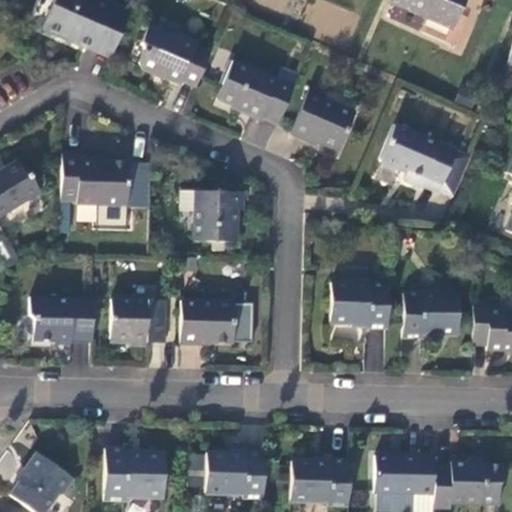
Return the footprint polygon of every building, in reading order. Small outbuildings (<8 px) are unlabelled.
[(58,0),(47,29),(114,58),(133,14),(98,0),(58,0)] [(462,0),(391,0),(390,5),(450,30),(462,0)] [(184,81),(199,88),(214,54),(201,47),(202,43),(184,36),(183,39),(153,27),(145,44),(147,51),(142,63),(145,70),(156,75),(162,72),(166,74),(165,78),(183,86),(184,81)] [(511,43),(503,75),(511,70),(511,43)] [(264,117),(281,125),(298,84),(281,76),(279,80),(237,64),(222,99),(247,110),(246,113),(262,119),(264,117)] [(313,90),(294,134),(308,140),(310,138),(343,150),(358,114),(327,100),(329,96),(313,90)] [(251,115),(241,138),(263,148),(273,125),(251,115)] [(459,152),(397,126),(384,158),(387,168),(396,172),(403,169),(410,173),(407,181),(423,188),(425,186),(441,193),(459,152)] [(84,151),(65,151),(64,198),(133,200),(133,158),(102,157),(102,154),(84,154),(84,151)] [(20,160),(0,173),(0,218),(44,190),(30,169),(27,171),(20,160)] [(198,240),(239,242),(240,209),(247,209),(246,195),(241,192),(199,192),(198,240)] [(371,328),(389,329),(390,284),(334,283),(334,323),(351,323),(355,326),(370,325),(371,328)] [(461,295),(407,293),(406,339),(425,339),(425,334),(459,335),(461,295)] [(36,339),(95,342),(96,298),(33,297),(32,316),(37,320),(36,339)] [(167,301),(115,300),(114,339),(135,339),(135,342),(168,343),(168,316),(166,317),(167,301)] [(184,301),(182,344),(202,345),(202,342),(235,342),(236,302),(184,301)] [(493,302),(475,301),(474,345),(491,345),(491,350),(511,350),(511,311),(507,312),(501,306),(493,306),(493,302)] [(379,357),(382,333),(370,331),(367,356),(379,357)] [(108,448),(107,499),(128,499),(129,495),(165,495),(167,457),(130,454),(130,449),(108,448)] [(265,499),(267,453),(246,452),(246,455),(210,454),(209,492),(246,494),(246,498),(265,499)] [(77,479),(39,453),(29,467),(30,469),(13,494),(38,511),(47,511),(60,495),(66,495),(77,479)] [(189,486),(204,487),(206,455),(191,454),(189,486)] [(436,465),(437,455),(402,454),(402,457),(378,456),(377,492),(436,494),(436,465)] [(453,465),(436,465),(436,494),(436,507),(453,508),(454,503),(500,505),(501,485),(506,481),(506,465),(487,464),(487,459),(470,459),(470,461),(453,462),(453,465)] [(351,507),(352,461),(331,460),(331,461),(294,462),(292,500),(331,501),(332,506),(351,507)]
